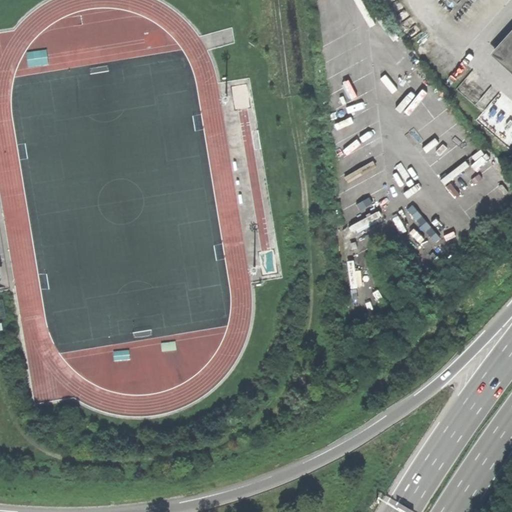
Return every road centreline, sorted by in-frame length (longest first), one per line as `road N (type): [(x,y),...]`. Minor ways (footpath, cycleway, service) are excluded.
road 1 (trunk): [(511,305),(440,380),(344,446),(229,495),(146,511)]
road 2 (trunk): [(511,358),(406,511)]
road 3 (trunk): [(444,511),(511,411)]
